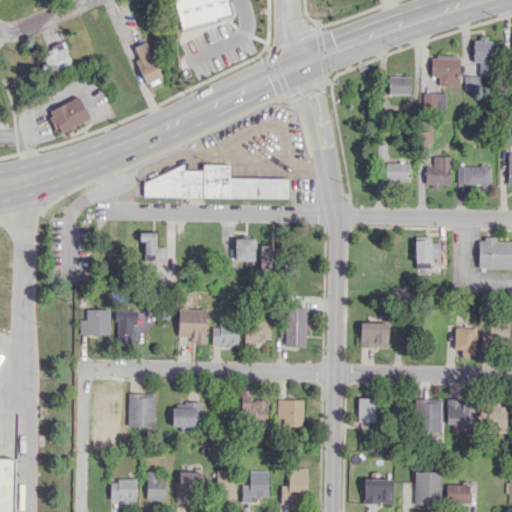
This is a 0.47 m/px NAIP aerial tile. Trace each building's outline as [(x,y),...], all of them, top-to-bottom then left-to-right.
[(172,0),(180,29),(234,16),(229,0),(172,0)] [(491,75),(492,41),(473,40),(472,60),(479,60),(478,74),(491,75)] [(139,59),(135,60),(145,83),(161,76),(146,41),(133,46),(139,59)] [(46,73),(71,65),(64,42),(39,49),(46,73)] [(458,85),(458,58),(430,58),(430,76),(438,76),(438,85),(458,85)] [(464,89),(480,89),(480,75),(464,75),(464,89)] [(444,92),(422,92),(422,110),(445,109),(444,92)] [(49,109),(52,115),(49,117),(54,128),(57,126),(60,132),(66,129),(68,132),(73,130),(72,126),(89,118),(78,95),(49,109)] [(448,184),(449,156),(433,156),(432,166),(424,165),(424,186),(439,186),(439,184),(448,184)] [(409,162),(385,162),(385,181),(408,182),(409,162)] [(144,182),(144,195),(288,198),(288,177),(230,176),(231,164),(202,163),(202,171),(183,170),(183,163),(144,182)] [(490,190),(490,166),(456,165),(456,183),(481,183),(480,189),(490,190)] [(156,232),(139,232),(139,240),(144,240),(144,261),(167,261),(167,246),(156,247),(156,232)] [(439,242),(430,242),(430,236),(413,236),(414,268),(430,268),(430,256),(439,256),(439,242)] [(255,238),(234,238),(233,259),(254,260),(255,238)] [(511,239),(477,239),(476,267),(511,268),(511,239)] [(304,347),(305,307),(286,306),(284,346),(304,347)] [(204,343),(206,309),(178,307),(177,336),(190,336),(190,342),(204,343)] [(80,334),(109,334),(109,308),(86,309),(86,319),(80,319),(80,334)] [(137,310),(116,309),(114,342),(140,343),(140,334),(136,333),(137,310)] [(270,314),(244,314),(244,345),(253,345),(253,339),(270,339),(270,314)] [(359,346),(386,347),(386,322),(359,321),(359,346)] [(453,326),(453,349),(461,349),(460,356),(474,357),(475,322),(462,322),(462,326),(453,326)] [(507,346),(507,323),(489,324),(489,332),(480,332),(481,347),(507,346)] [(238,325),(211,324),(211,345),(237,346),(238,325)] [(109,419),(110,388),(93,387),(93,419),(109,419)] [(154,393),(128,392),(127,426),(153,426),(154,393)] [(266,427),(267,399),(250,399),(251,395),(241,394),(240,426),(266,427)] [(375,422),(376,398),(357,397),(357,421),(375,422)] [(416,398),(416,431),(440,431),(440,398),(416,398)] [(446,424),(474,423),(474,403),(462,403),(462,398),(445,398),(446,424)] [(276,417),(283,418),(283,425),(302,426),(302,399),(277,399),(276,417)] [(505,405),(479,405),(479,427),(505,428),(505,405)] [(196,426),(196,407),(172,407),(172,426),(196,426)] [(0,511),(0,459),(4,459),(10,459),(10,471),(9,511),(0,511)] [(306,468),(287,469),(287,485),(279,485),(280,501),(307,501),(306,468)] [(234,497),(233,469),(216,470),(217,497),(234,497)] [(146,500),(165,499),(164,470),(145,471),(146,500)] [(267,496),(267,470),(248,470),(248,484),(241,484),(241,502),(250,502),(250,497),(267,496)] [(176,499),(192,499),(192,490),(200,491),(201,471),(176,471),(176,499)] [(413,504),(439,504),(440,471),(414,471),(413,504)] [(363,502),(391,503),(391,478),(363,478),(363,502)] [(110,479),(109,500),(135,500),(136,480),(110,479)] [(468,485),(446,484),(445,503),(468,503),(468,485)]
